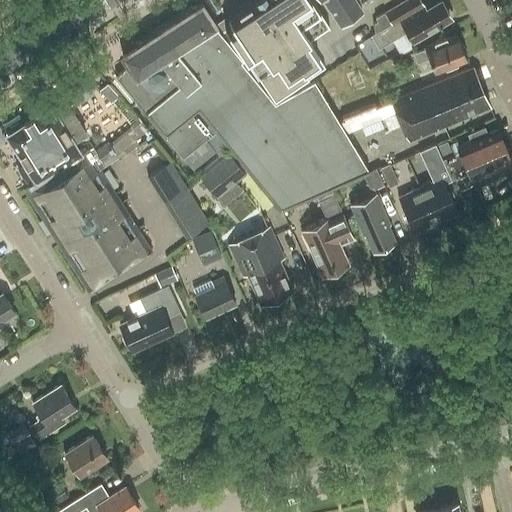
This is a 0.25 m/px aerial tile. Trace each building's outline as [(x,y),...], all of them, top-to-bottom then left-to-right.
[(232,21),(232,22),(226,27),(276,100),(325,67),(308,41),(330,26),(312,0),(252,0),(242,7),(229,16),(232,21)] [(323,0),(338,23),(362,7),(358,1),(358,0),(323,0)] [(406,30),(412,40),(446,21),(448,14),(442,4),(436,3),(425,9),(419,0),(407,0),(385,13),(384,12),(375,18),(377,21),(373,24),(375,33),(372,35),(378,47),(406,30)] [(133,97),(137,102),(184,158),(215,131),(279,210),(364,174),(370,171),(347,133),(363,127),(366,135),(384,127),(381,120),(385,118),(389,130),(399,126),(405,139),(408,137),(410,141),(488,108),(487,105),(470,66),(376,107),(376,106),(344,119),(339,121),(315,81),(276,103),(241,61),(243,60),(219,30),(215,26),(217,24),(210,14),(203,3),(136,46),(129,51),(121,56),(129,68),(117,78),(133,97)] [(229,16),(217,24),(215,26),(219,30),(225,26),(232,21),(229,16)] [(462,45),(459,37),(458,34),(453,37),(446,39),(445,38),(432,44),(432,45),(424,49),(428,58),(434,72),(468,58),(466,55),(467,51),(466,46),(462,45)] [(424,48),(403,56),(407,66),(428,58),(424,49),(424,48)] [(24,163),(17,167),(22,174),(28,184),(35,181),(65,162),(78,182),(88,176),(94,173),(65,125),(75,118),(65,101),(52,109),(50,106),(32,117),(31,116),(19,123),(20,125),(6,134),(22,160),(24,163)] [(82,153),(94,172),(125,153),(120,144),(146,129),(141,122),(95,150),(93,146),(82,153)] [(508,148),(499,128),(487,133),(484,127),(469,133),(471,140),(459,146),(461,150),(442,158),(452,179),(470,171),(471,175),(472,177),(511,160),(511,159),(511,157),(511,155),(511,152),(511,149),(508,148)] [(447,142),(438,146),(442,156),(451,152),(447,142)] [(421,187),(436,221),(457,212),(445,182),(452,179),(442,158),(435,143),(420,151),(433,181),(421,187)] [(214,194),(241,172),(227,154),(199,176),(214,194)] [(209,222),(171,161),(147,176),(186,237),(209,222)] [(35,181),(28,184),(24,187),(88,291),(151,252),(99,169),(94,173),(88,176),(78,182),(65,162),(35,181)] [(381,167),(390,186),(399,183),(390,163),(381,167)] [(385,184),(377,168),(370,171),(364,174),(372,190),(385,184)] [(467,175),(457,179),(462,189),(472,184),(470,180),(467,175)] [(415,231),(436,221),(421,187),(400,196),(415,231)] [(385,244),(395,240),(388,223),(391,222),(378,193),(352,204),(364,234),(366,233),(373,249),(377,248),(380,249),(385,247),(385,244)] [(345,263),(336,244),(351,238),(331,195),(319,200),(327,218),(300,230),(320,275),(345,263)] [(269,226),(230,244),(245,275),(250,273),(264,302),(281,294),(280,291),(287,288),(288,290),(291,289),(279,261),(284,258),(269,226)] [(211,229),(193,237),(204,264),(222,256),(211,229)] [(172,266),(155,273),(160,285),(177,278),(172,266)] [(210,281),(194,288),(196,293),(193,294),(202,316),(232,303),(221,276),(210,281)] [(163,317),(177,310),(165,284),(137,297),(143,310),(117,322),(129,349),(169,331),(163,317)] [(0,319),(12,312),(2,295),(0,296),(0,319)] [(43,419),(33,425),(42,440),(68,424),(62,414),(74,407),(59,384),(31,401),(43,419)] [(38,445),(24,422),(5,434),(12,446),(15,444),(21,455),(38,445)] [(106,458),(92,434),(64,452),(79,475),(106,458)] [(35,454),(21,462),(28,474),(42,465),(35,454)] [(131,511),(138,508),(123,484),(109,494),(101,480),(53,511),(54,511),(73,511),(85,505),(89,511),(131,511)] [(61,483),(43,494),(51,507),(69,496),(61,483)]
